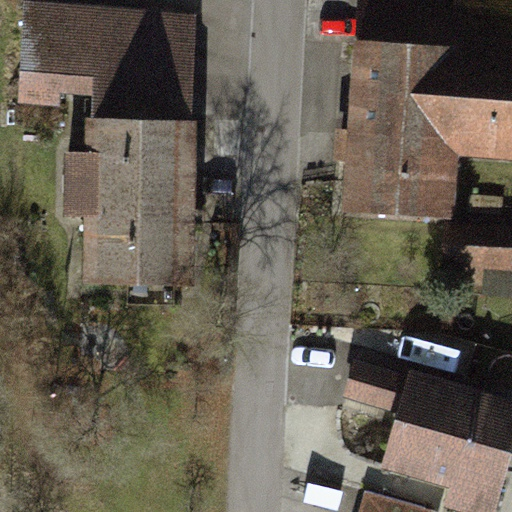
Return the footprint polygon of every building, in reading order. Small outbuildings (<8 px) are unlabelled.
[(511,0),(367,0),(353,211),(450,217),(455,139),(511,142),(511,0)] [(62,82),(62,18),(29,17),(28,82),(62,82)] [(95,281),(190,283),(194,77),(191,77),(192,21),(102,19),(99,161),(75,161),(74,213),(97,213),(95,281)] [(449,230),(445,281),(487,284),(489,264),(511,265),(511,230),(468,228),(468,231),(449,230)] [(511,445),(511,409),(357,365),(348,394),(407,411),(393,460),(499,490),(511,445)]
